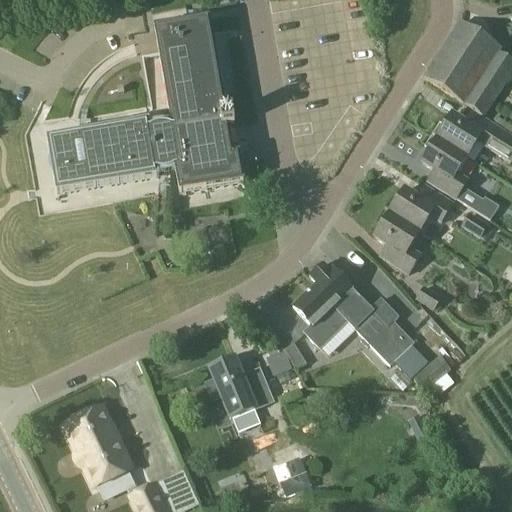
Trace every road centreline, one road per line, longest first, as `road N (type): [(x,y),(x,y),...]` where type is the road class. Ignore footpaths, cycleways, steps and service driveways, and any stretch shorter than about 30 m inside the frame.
road 1 (residential): [(0,411),(228,301),(283,265),(321,222)]
road 2 (residential): [(321,222),(437,38),(442,0)]
road 3 (residential): [(321,222),(291,175),(255,0)]
